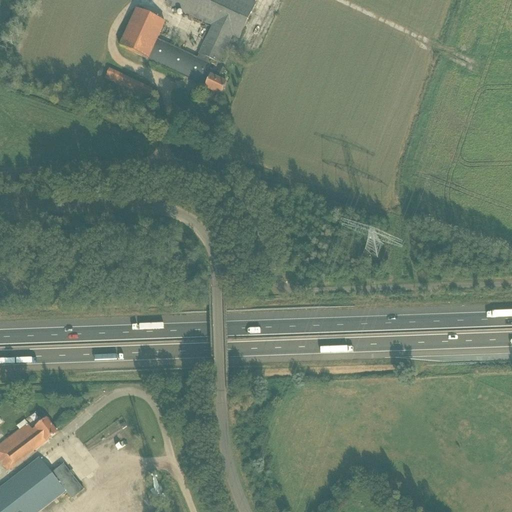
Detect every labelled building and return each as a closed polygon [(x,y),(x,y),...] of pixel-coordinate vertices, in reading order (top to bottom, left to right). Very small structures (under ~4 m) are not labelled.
[(248,0),(168,0),(166,5),(214,27),(205,45),(224,54),(232,36),(239,39),(256,4),(248,0)] [(224,54),(205,45),(204,44),(197,59),(157,40),(165,23),(137,10),(120,47),(148,60),(198,83),(199,82),(206,86),(204,89),(221,96),(227,84),(203,73),(207,64),(206,64),(208,58),(219,64),(224,54)] [(220,67),(216,76),(221,78),(225,70),(220,67)] [(110,69),(105,78),(138,95),(143,86),(126,77),(110,69)] [(27,425),(0,446),(0,462),(8,472),(46,441),(47,442),(57,433),(47,420),(36,428),(37,429),(32,432),(27,425)] [(52,474),(40,459),(0,489),(0,511),(40,511),(66,492),(52,474)] [(84,491),(64,465),(52,474),(66,492),(72,500),(84,491)]
